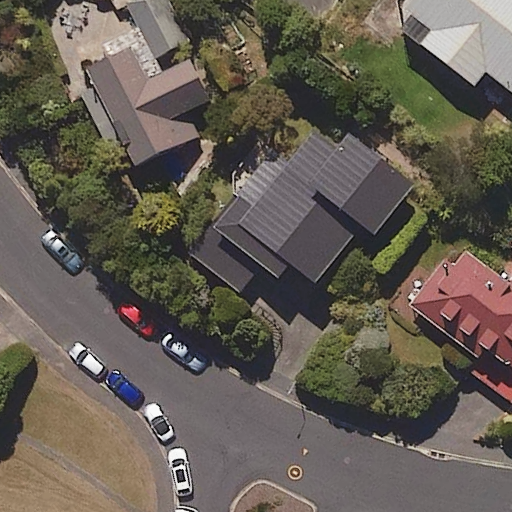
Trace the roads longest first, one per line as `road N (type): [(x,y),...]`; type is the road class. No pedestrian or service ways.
road 1 (residential): [(216,423),(0,223)]
road 2 (residential): [(395,497),(216,423)]
